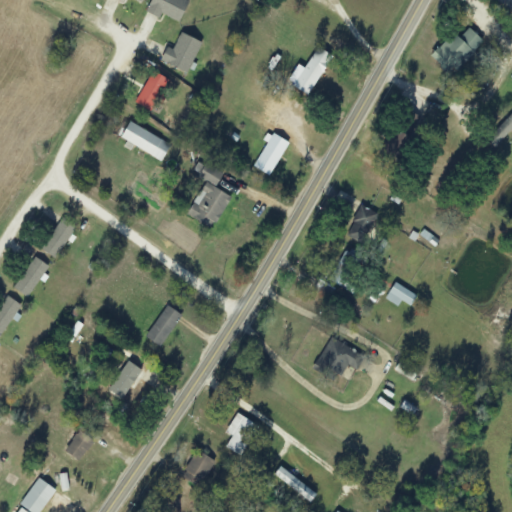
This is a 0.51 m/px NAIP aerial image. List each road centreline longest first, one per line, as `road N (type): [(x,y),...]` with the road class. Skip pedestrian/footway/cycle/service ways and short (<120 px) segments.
road 1 (secondary): [(423,0),(240,315),(110,511)]
road 2 (residential): [(51,179),(240,315)]
road 3 (residential): [(123,54),(51,179),(0,248)]
